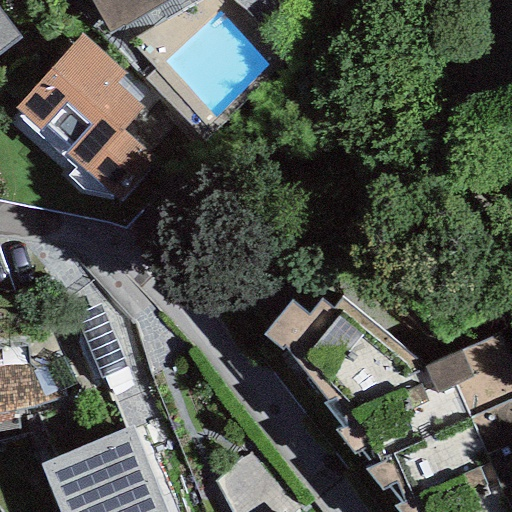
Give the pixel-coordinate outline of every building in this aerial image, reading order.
[(167,0),(92,0),(111,33),(167,0)] [(0,50),(19,36),(0,11),(0,50)] [(124,74),(81,34),(14,106),(119,201),(155,162),(121,132),(142,109),(115,84),(124,74)] [(289,301),(262,335),(282,352),(286,347),(327,401),(322,404),(341,428),(333,432),(353,455),(360,452),(371,467),(365,472),(382,489),(389,487),(399,502),(392,506),(396,511),(511,511),(511,360),(500,335),(424,366),(341,299),(332,310),(320,300),(308,315),(289,301)] [(126,365),(99,301),(73,313),(101,376),(126,365)] [(26,353),(0,355),(0,419),(15,417),(14,408),(35,404),(60,396),(38,369),(28,369),(26,353)] [(166,511),(131,427),(39,465),(57,511),(166,511)]
